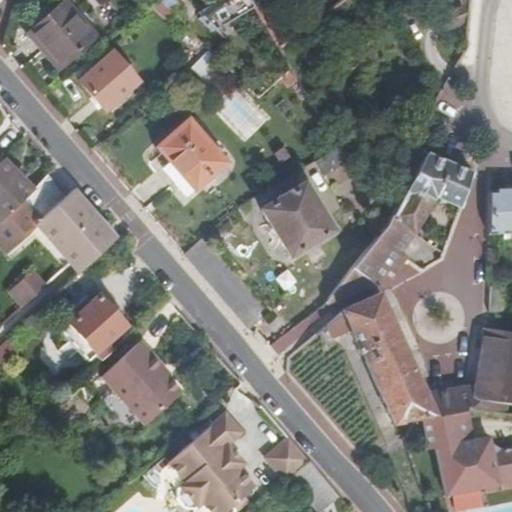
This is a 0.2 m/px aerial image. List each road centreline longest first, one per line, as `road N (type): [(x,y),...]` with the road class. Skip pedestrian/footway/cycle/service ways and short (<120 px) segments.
road 1 (residential): [(380,511),(0,64)]
road 2 (residential): [(511,144),(501,141),(486,104),(487,38),(499,0)]
